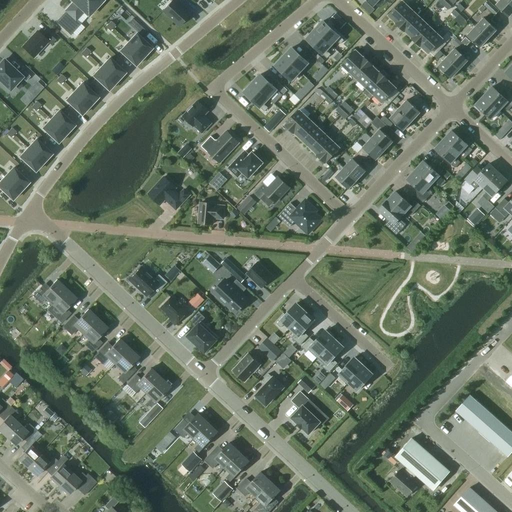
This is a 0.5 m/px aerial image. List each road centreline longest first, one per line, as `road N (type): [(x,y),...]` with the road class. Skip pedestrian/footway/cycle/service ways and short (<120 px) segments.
road 1 (residential): [(317,0),(217,92),(350,217)]
road 2 (residential): [(239,0),(101,118),(23,222)]
road 3 (unclassified): [(511,501),(426,420),(511,323)]
road 4 (residential): [(204,374),(45,224)]
road 5 (residential): [(349,511),(204,374)]
road 6 (residential): [(232,241),(45,224)]
road 7 (residential): [(337,0),(450,107)]
road 8 (residential): [(350,217),(450,107)]
road 9 (residential): [(292,278),(389,369)]
road 10 (residential): [(204,374),(292,278)]
